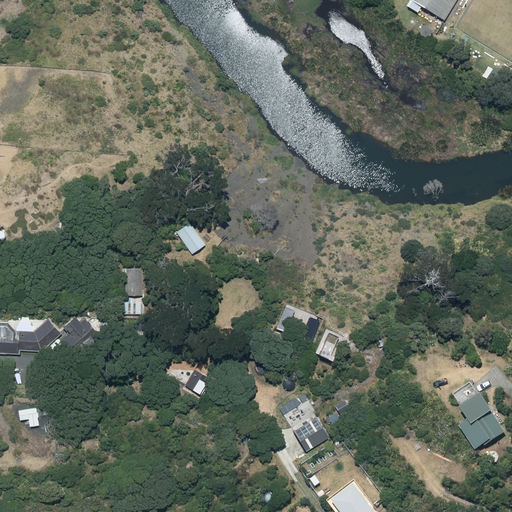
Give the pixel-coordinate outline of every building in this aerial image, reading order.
[(410,0),(445,20),(457,0),(410,0)] [(206,246),(190,223),(177,232),(192,254),(206,246)] [(142,297),(143,269),(126,269),(126,297),(142,297)] [(142,302),(122,302),(122,314),(142,314),(142,302)] [(68,333),(60,339),(76,358),(101,337),(85,318),(80,323),(76,318),(64,328),(68,333)] [(20,350),(42,351),(61,334),(48,320),(34,332),(15,332),(7,324),(0,323),(0,353),(20,354),(20,350)] [(195,370),(186,386),(200,394),(209,378),(195,370)] [(505,431),(480,393),(460,407),(467,419),(460,424),(476,448),(483,443),(484,445),(505,431)] [(296,399),(280,409),(284,415),(300,405),(296,399)] [(316,417),(293,431),(306,452),(329,438),(316,417)] [(405,430),(409,440),(417,437),(413,427),(405,430)] [(425,463),(447,474),(451,466),(429,455),(425,463)] [(375,511),(354,484),(332,501),(340,511),(375,511)]
